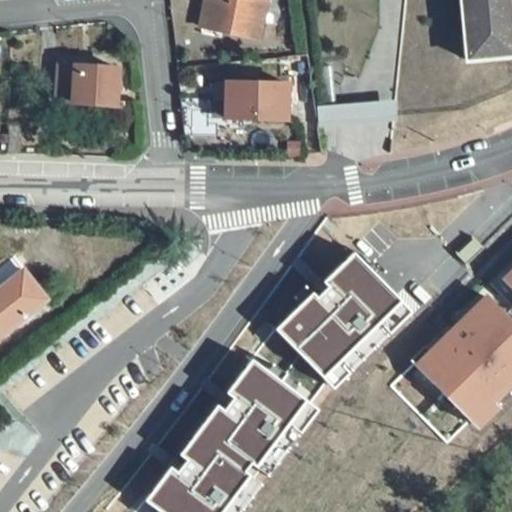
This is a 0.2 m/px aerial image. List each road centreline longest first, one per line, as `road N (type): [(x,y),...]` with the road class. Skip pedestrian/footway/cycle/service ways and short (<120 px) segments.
road 1 (residential): [(511,150),(352,187),(173,197)]
road 2 (residential): [(0,17),(131,7),(163,24),(173,197)]
road 3 (residential): [(173,197),(0,189)]
